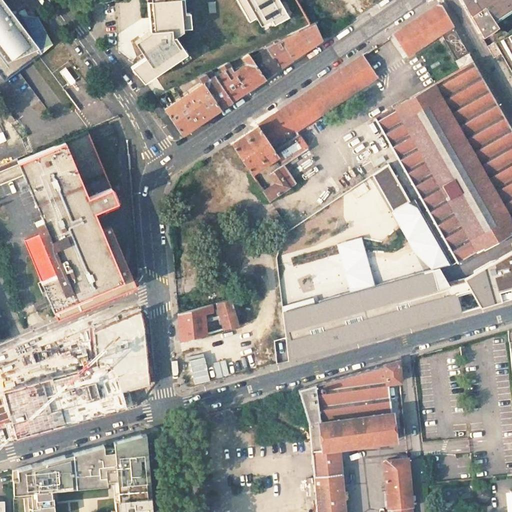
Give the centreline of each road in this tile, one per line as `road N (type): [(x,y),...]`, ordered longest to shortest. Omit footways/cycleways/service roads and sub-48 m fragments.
road 1 (tertiary): [(511,313),(168,411)]
road 2 (residential): [(412,0),(168,161)]
road 3 (residential): [(168,411),(148,203),(168,161)]
road 4 (residential): [(53,0),(168,161)]
road 5 (tertiary): [(168,411),(0,455)]
